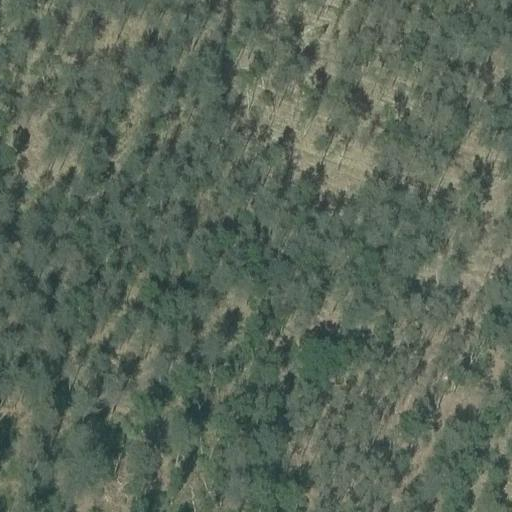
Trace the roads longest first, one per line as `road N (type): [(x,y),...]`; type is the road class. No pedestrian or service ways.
road 1 (track): [(0,454),(207,316),(277,348),(312,401),(411,493)]
road 2 (track): [(207,316),(0,251)]
